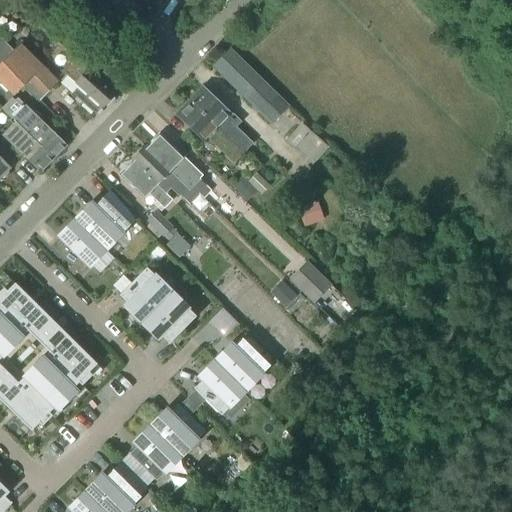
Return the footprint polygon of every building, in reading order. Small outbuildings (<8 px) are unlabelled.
[(11,55),(0,43),(0,64),(1,65),(2,64),(24,87),(40,102),(59,84),(22,45),(11,55)] [(271,125),(288,108),(230,51),(213,69),(271,125)] [(103,110),(115,96),(74,59),(62,73),(80,89),(74,95),(96,115),(102,108),(103,110)] [(0,81),(14,97),(24,87),(2,64),(1,65),(0,65),(0,81)] [(238,125),(203,91),(191,103),(190,104),(242,156),(243,156),(252,146),(235,129),(241,124),(240,123),(238,125)] [(16,102),(13,100),(3,110),(16,124),(53,161),(67,148),(18,100),(16,102)] [(242,156),(190,104),(191,103),(177,117),(204,142),(207,139),(233,165),(242,156)] [(41,174),(53,161),(16,124),(3,136),(41,174)] [(311,167),(328,149),(301,124),(285,142),(311,167)] [(159,138),(147,150),(155,158),(155,159),(186,190),(188,188),(198,197),(199,196),(203,200),(210,193),(206,188),(197,179),(200,177),(159,138)] [(186,190),(155,159),(155,158),(147,150),(146,148),(132,163),(133,164),(134,164),(157,187),(163,180),(171,188),(170,189),(179,198),(180,197),(189,205),(198,197),(188,188),(186,190)] [(0,180),(10,171),(0,161),(0,180)] [(172,202),(157,187),(134,164),(133,164),(121,177),(145,199),(150,194),(158,201),(156,203),(164,210),(172,202)] [(261,196),(270,187),(256,174),(247,183),(246,185),(254,195),(257,192),(261,196)] [(246,203),(254,195),(246,185),(247,183),(241,177),(231,188),(246,203)] [(130,227),(102,200),(101,201),(102,202),(88,216),(84,213),(75,222),(106,252),(130,227)] [(304,228),(324,221),(317,202),(297,209),(304,228)] [(168,243),(176,235),(171,230),(172,229),(156,212),(146,223),(148,225),(145,229),(157,241),(161,237),(163,239),(164,238),(168,243)] [(106,252),(75,222),(66,231),(69,234),(55,249),(55,248),(53,249),(81,277),(106,252)] [(179,260),(190,248),(176,236),(166,247),(179,260)] [(312,306),(329,288),(306,265),(289,283),(312,306)] [(141,325),(171,294),(146,270),(119,298),(120,299),(121,298),(135,312),(132,315),(141,325)] [(284,309),(296,298),(282,284),(270,295),(284,309)] [(79,384),(82,387),(92,377),(89,374),(97,366),(15,285),(7,293),(4,290),(0,293),(0,402),(31,433),(39,425),(42,428),(52,418),(49,415),(57,407),(60,410),(74,395),(71,392),(79,384)] [(168,346),(196,319),(171,294),(141,325),(150,334),(154,331),(168,345),(167,345),(168,346)] [(50,306),(43,313),(51,321),(58,314),(50,306)] [(224,354),(215,363),(246,393),(270,368),(242,341),(241,342),(227,357),(224,354)] [(194,391),(186,399),(197,410),(205,402),(221,418),(246,393),(215,363),(206,372),(209,375),(202,383),(195,390),(195,389),(193,390),(194,391)] [(159,419),(150,428),(181,458),(205,434),(189,418),(197,410),(186,399),(179,407),(177,406),(176,407),(177,408),(170,415),(163,422),(159,419)] [(130,454),(128,456),(156,483),(181,458),(150,428),(141,438),(144,441),(130,455),(130,454)] [(127,511),(140,499),(113,472),(111,473),(112,473),(98,488),(95,484),(86,494),(104,511),(127,511)] [(10,504),(0,494),(0,511),(4,511),(12,505),(10,504)] [(104,511),(86,494),(76,503),(80,506),(73,511),(104,511)]
